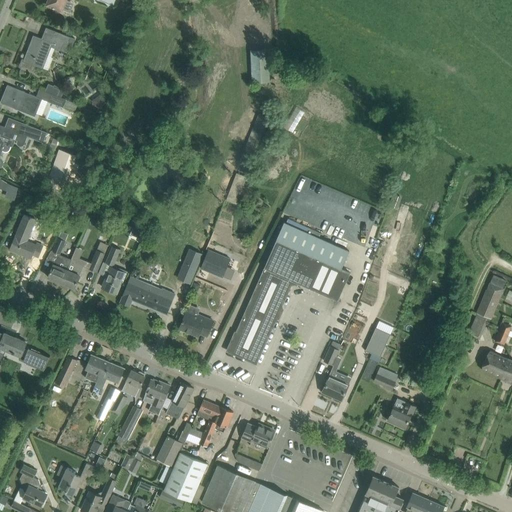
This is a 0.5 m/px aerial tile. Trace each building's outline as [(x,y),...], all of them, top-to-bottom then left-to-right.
[(48,0),(47,5),(56,9),(62,11),(62,10),(69,12),(73,3),(66,0),(48,0)] [(70,36),(55,31),(46,27),(42,39),(34,36),(33,36),(35,37),(31,49),(29,48),(24,60),(22,59),(20,65),(34,70),(36,65),(42,68),(50,47),(64,52),(70,36)] [(267,50),(251,50),(252,82),(268,82),(267,50)] [(45,90),(45,91),(52,94),(61,98),(62,96),(65,89),(55,85),(54,86),(48,84),(45,90)] [(0,102),(35,117),(36,113),(42,99),(7,85),(7,86),(10,87),(3,103),(0,102)] [(52,94),(49,102),(74,112),(77,104),(61,98),(52,94)] [(98,94),(93,102),(101,107),(106,100),(98,94)] [(31,126),(27,136),(30,138),(43,142),(47,133),(31,126)] [(0,167),(1,167),(2,166),(2,165),(3,165),(3,164),(3,163),(3,162),(3,161),(2,160),(1,159),(1,158),(0,157),(2,151),(5,152),(6,152),(7,152),(8,152),(9,152),(10,151),(11,150),(15,140),(18,131),(9,128),(8,131),(0,128),(0,167)] [(58,150),(49,177),(67,183),(76,156),(58,150)] [(246,177),(236,173),(226,201),(236,205),(246,177)] [(168,191),(162,193),(165,203),(171,200),(168,191)] [(393,194),(389,206),(397,209),(402,197),(393,194)] [(93,218),(99,222),(102,218),(96,214),(93,218)] [(38,257),(42,248),(43,245),(37,243),(36,245),(27,241),(36,220),(25,215),(16,236),(10,249),(31,258),(32,255),(38,257)] [(349,251),(284,223),(227,350),(256,363),(292,281),(338,301),(350,273),(341,269),(349,251)] [(58,238),(52,251),(60,254),(66,241),(58,238)] [(97,272),(105,253),(108,245),(100,242),(89,268),(97,272)] [(151,248),(141,243),(136,256),(146,261),(151,248)] [(113,246),(106,263),(113,266),(120,249),(113,246)] [(190,249),(178,279),(190,283),(202,254),(190,249)] [(208,250),(201,268),(223,277),(230,259),(208,250)] [(52,268),(48,278),(61,283),(71,261),(64,258),(63,259),(57,257),(54,264),(52,268)] [(71,261),(61,283),(74,288),(78,279),(80,275),(85,263),(72,258),(71,261)] [(117,293),(121,284),(125,273),(111,267),(102,287),(111,291),(110,293),(115,295),(115,293),(117,293)] [(159,282),(163,272),(154,268),(150,278),(159,282)] [(160,294),(155,292),(157,287),(131,277),(123,296),(121,302),(130,306),(132,299),(166,313),(174,294),(162,289),(160,294)] [(197,292),(200,285),(194,282),(191,290),(197,292)] [(481,337),(486,323),(489,324),(504,289),(489,283),(469,332),(481,337)] [(207,336),(214,320),(214,319),(199,313),(198,315),(187,310),(179,328),(181,329),(181,331),(185,332),(187,331),(194,334),(195,331),(207,336)] [(504,344),(511,326),(503,323),(495,340),(504,344)] [(390,336),(375,330),(365,352),(379,359),(390,336)] [(0,349),(20,357),(21,355),(25,357),(24,361),(44,369),(49,357),(29,348),(28,350),(24,348),(26,342),(5,333),(4,335),(0,332),(0,349)] [(332,365),(339,350),(331,346),(324,361),(332,365)] [(511,383),(511,360),(490,351),(481,370),(511,383)] [(104,377),(110,362),(91,354),(85,369),(88,370),(85,378),(96,382),(99,375),(104,377)] [(66,388),(77,360),(68,356),(56,384),(66,388)] [(119,383),(121,377),(125,368),(110,362),(104,377),(99,375),(96,382),(94,388),(92,391),(98,394),(100,389),(102,389),(107,378),(119,383)] [(391,389),(398,374),(380,366),(374,381),(391,389)] [(138,372),(138,373),(132,370),(122,390),(135,397),(145,376),(144,376),(145,375),(144,374),(140,371),(138,372)] [(342,401),(346,392),(349,384),(329,375),(322,392),(342,401)] [(147,392),(144,400),(160,408),(164,399),(166,396),(170,387),(169,386),(170,385),(163,382),(162,383),(157,382),(157,380),(154,379),(152,380),(151,379),(148,388),(146,392),(147,392)] [(185,407),(190,398),(194,389),(181,382),(172,400),(166,413),(179,419),(185,407)] [(92,393),(92,391),(94,388),(86,385),(84,390),(92,393)] [(115,401),(120,391),(111,387),(96,417),(103,420),(113,400),(115,401)] [(120,393),(111,410),(119,414),(128,397),(120,393)] [(218,415),(221,407),(203,400),(199,410),(197,415),(209,420),(213,421),(216,414),(218,415)] [(394,406),(387,420),(405,428),(412,413),(413,414),(416,407),(406,402),(402,409),(394,406)] [(132,427),(141,409),(134,406),(119,434),(128,439),(133,427),(132,427)] [(207,446),(209,441),(216,423),(219,424),(217,429),(224,432),(226,427),(227,427),(233,412),(221,407),(218,415),(216,414),(213,421),(209,420),(204,433),(202,439),(200,443),(207,446)] [(202,439),(204,433),(191,428),(192,425),(187,423),(183,430),(178,441),(183,443),(185,444),(189,433),(202,439)] [(268,427),(268,428),(265,426),(264,428),(258,425),(257,427),(248,423),(242,438),(251,442),(252,440),(268,447),(275,431),(273,430),(273,429),(268,427)] [(183,443),(178,441),(168,436),(156,458),(171,466),(183,443)] [(104,446),(94,441),(90,448),(101,454),(104,446)] [(142,461),(140,461),(143,455),(137,452),(134,458),(128,470),(136,473),(142,461)] [(176,495),(191,502),(207,463),(181,452),(164,490),(176,495)] [(128,470),(134,458),(127,454),(121,466),(128,470)] [(253,460),(250,467),(259,470),(262,464),(253,460)] [(86,463),(81,475),(89,478),(94,467),(86,463)] [(26,492),(23,498),(41,506),(46,495),(45,492),(41,490),(42,489),(38,479),(34,477),(37,471),(24,464),(21,471),(23,472),(20,479),(24,491),(26,492)] [(81,477),(75,474),(76,471),(62,465),(58,475),(63,477),(59,485),(67,489),(66,493),(73,496),(77,486),(81,477)] [(95,465),(93,470),(100,473),(102,468),(95,465)] [(225,511),(242,511),(255,481),(218,465),(202,502),(225,511)] [(85,501),(81,510),(86,511),(96,511),(99,506),(104,509),(116,481),(119,476),(111,472),(109,478),(103,492),(101,492),(97,493),(97,495),(89,491),(85,501)] [(404,499),(403,499),(395,496),(399,487),(373,476),(366,493),(400,508),(404,499)] [(322,511),(323,510),(293,497),(293,496),(292,496),(292,497),(255,481),(242,511),(322,511)] [(173,503),(176,495),(164,490),(163,489),(159,497),(173,503)] [(423,511),(429,499),(412,492),(406,507),(408,507),(405,511),(423,511)] [(131,502),(126,500),(113,494),(111,498),(107,508),(113,510),(112,511),(126,511),(130,504),(131,502)] [(1,495),(0,497),(0,506),(5,509),(9,499),(1,495)] [(442,511),(445,506),(429,499),(423,511),(442,511)] [(14,500),(11,507),(21,511),(28,511),(30,508),(14,500)]
